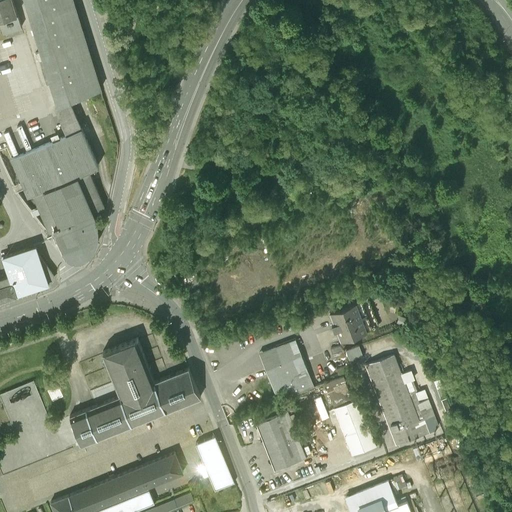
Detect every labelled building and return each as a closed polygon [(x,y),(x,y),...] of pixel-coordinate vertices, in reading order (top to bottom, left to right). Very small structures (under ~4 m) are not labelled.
[(0,0),(0,21),(3,31),(22,26),(13,0),(0,0)] [(24,0),(57,104),(70,99),(102,86),(74,0),(24,0)] [(57,104),(54,106),(66,133),(82,127),(70,99),(57,104)] [(98,166),(82,127),(66,133),(10,157),(27,196),(32,194),(48,231),(53,229),(63,251),(66,256),(70,260),(75,261),(80,261),(84,259),(89,256),(92,253),(95,247),(97,241),(98,235),(98,226),(96,218),(94,211),(105,207),(89,170),(98,166)] [(2,255),(8,275),(16,296),(49,284),(51,282),(53,281),(54,279),(54,276),(54,275),(53,272),(39,255),(36,244),(2,255)] [(0,300),(16,296),(8,275),(0,277),(0,300)] [(361,313),(367,330),(378,326),(366,297),(360,299),(365,311),(361,313)] [(360,299),(330,310),(334,322),(332,322),(334,329),(337,329),(341,339),(367,330),(361,313),(365,311),(360,299)] [(295,338),(259,351),(276,393),(290,388),(292,394),(314,386),(295,338)] [(76,429),(82,445),(83,444),(92,440),(92,441),(94,440),(107,434),(107,435),(109,434),(121,429),(123,429),(123,428),(141,421),(143,420),(154,416),(175,407),(175,408),(177,407),(177,406),(189,402),(191,401),(200,397),(194,382),(189,367),(179,371),(177,372),(165,377),(165,376),(163,377),(155,381),(138,339),(103,353),(120,395),(111,398),(109,399),(97,404),(97,403),(95,404),(95,405),(77,412),(75,412),(75,413),(70,415),(76,429)] [(341,345),(331,348),(332,353),(343,350),(341,345)] [(343,350),(332,353),(334,359),(345,356),(344,350),(343,350)] [(394,350),(365,361),(396,442),(430,429),(418,398),(410,376),(404,378),(394,350)] [(348,365),(336,369),(338,374),(349,370),(348,365)] [(353,391),(350,392),(344,375),(325,382),(352,453),(376,444),(358,397),(356,398),(353,391)] [(0,393),(0,395),(5,406),(39,392),(34,379),(0,393)] [(48,389),(52,400),(62,397),(59,385),(48,389)] [(322,416),(329,414),(321,393),(315,395),(322,416)] [(418,398),(430,429),(439,425),(428,394),(418,398)] [(288,410),(257,421),(275,468),(306,457),(288,410)] [(215,435),(195,443),(214,491),(235,482),(215,435)] [(175,452),(51,502),(54,511),(84,511),(94,508),(95,511),(133,511),(155,503),(148,487),(183,473),(175,452)] [(403,472),(394,475),(398,487),(407,484),(403,472)] [(388,479),(346,497),(352,511),(386,511),(384,507),(398,502),(388,479)] [(192,493),(143,511),(161,511),(194,499),(191,493),(192,493)] [(398,502),(384,507),(386,511),(412,511),(407,498),(398,502)]
